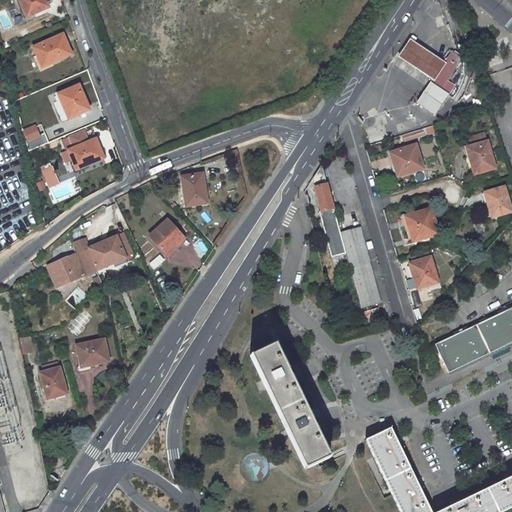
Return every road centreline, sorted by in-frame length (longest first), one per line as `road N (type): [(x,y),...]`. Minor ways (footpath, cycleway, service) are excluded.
road 1 (secondary): [(314,142),(301,147),(119,414)]
road 2 (residential): [(335,111),(347,119),(401,315)]
road 3 (residential): [(138,174),(272,125),(314,142)]
road 4 (residential): [(138,174),(78,0)]
road 5 (residential): [(0,276),(73,213),(138,174)]
road 6 (residential): [(279,212),(292,219),(296,234),(284,300),(336,352)]
road 7 (tertiary): [(185,498),(173,424),(204,338)]
road 8 (secondary): [(116,470),(204,338)]
road 9 (secondary): [(204,338),(279,212)]
road 10 (secondary): [(335,111),(408,0)]
road 11 (residential): [(398,400),(432,421),(511,384)]
